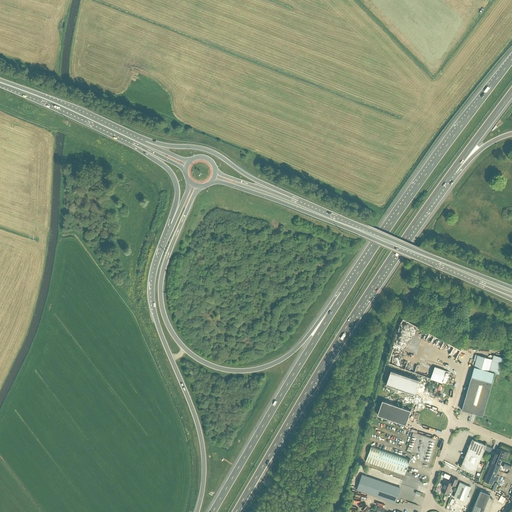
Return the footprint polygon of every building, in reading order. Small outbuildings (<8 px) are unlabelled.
[(499,373),(504,357),(493,354),(492,359),(477,355),(461,410),(467,411),(469,414),(472,413),(482,416),(495,372),(499,373)] [(434,366),(430,378),(442,382),(446,370),(434,366)] [(414,394),(419,380),(391,370),(386,384),(414,394)] [(406,424),(410,410),(382,400),(377,414),(406,424)] [(474,473),(486,445),(472,439),(460,467),(474,473)] [(404,475),(406,469),(410,459),(371,445),(366,461),(404,475)] [(492,451),(488,460),(499,464),(500,461),(502,456),(506,458),(508,453),(504,451),(497,448),(496,452),(492,451)] [(497,481),(499,476),(496,475),(500,466),(492,462),(484,481),(492,484),(494,480),(497,481)] [(395,502),(400,487),(362,474),(356,489),(395,502)] [(455,486),(458,479),(452,477),(450,482),(445,480),(444,484),(441,490),(448,493),(452,484),(455,486)] [(465,500),(471,487),(460,482),(457,488),(456,492),(454,496),(465,500)] [(480,490),(474,504),(470,511),(482,511),(484,508),(490,494),(480,490)]
